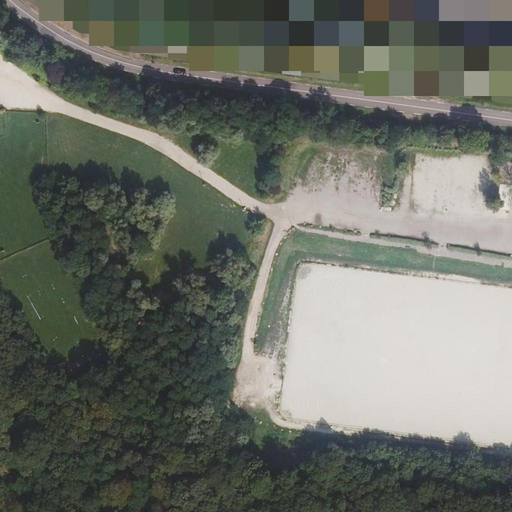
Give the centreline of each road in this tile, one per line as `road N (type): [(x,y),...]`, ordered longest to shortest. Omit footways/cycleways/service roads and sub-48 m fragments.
road 1 (track): [(0,87),(149,137),(263,209),(511,234)]
road 2 (secondary): [(10,0),(58,35),(136,65),(511,120)]
road 3 (track): [(285,213),(247,342),(250,370),(277,420),(511,456)]
